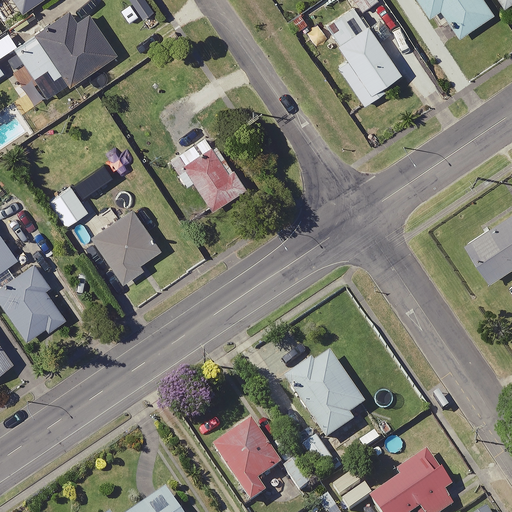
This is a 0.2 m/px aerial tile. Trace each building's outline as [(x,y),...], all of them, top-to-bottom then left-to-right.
[(50,0),(16,0),(27,16),(50,0)] [(383,2),(381,0),(356,0),(368,14),(383,2)] [(497,18),(484,0),(419,0),(434,21),(444,14),(463,41),(497,18)] [(511,0),(500,0),(508,11),(511,8),(511,0)] [(408,80),(358,8),(329,28),(352,62),(341,69),(368,108),(408,80)] [(67,79),(76,92),(118,62),(89,21),(80,27),(70,13),(37,36),(67,79)] [(15,51),(40,87),(53,78),(58,85),(67,79),(37,36),(15,51)] [(168,78),(155,60),(127,80),(156,121),(197,93),(180,69),(168,78)] [(246,191),(203,129),(166,154),(189,189),(197,183),(216,212),(246,191)] [(83,208),(64,180),(39,197),(58,225),(83,208)] [(49,250),(13,196),(0,204),(0,304),(21,335),(41,322),(43,326),(60,315),(27,264),(49,250)] [(154,246),(125,204),(85,231),(117,279),(137,265),(133,260),(154,246)] [(511,260),(511,204),(461,238),(487,277),(511,260)] [(358,402),(323,348),(280,376),(320,437),(347,419),(343,412),(358,402)] [(274,463),(247,419),(207,444),(242,501),(260,490),(252,476),(274,463)] [(330,456),(315,435),(299,447),(313,467),(330,456)] [(444,483),(420,449),(394,468),(396,472),(363,497),(373,511),(402,511),(411,506),(415,511),(432,511),(446,502),(437,489),(444,483)] [(311,477),(293,453),(276,465),(294,490),(311,477)] [(184,511),(164,482),(120,511),(106,511),(105,510),(101,511),(184,511)] [(321,486),(310,495),(322,511),(334,503),(321,486)] [(487,511),(483,503),(464,511),(487,511)]
